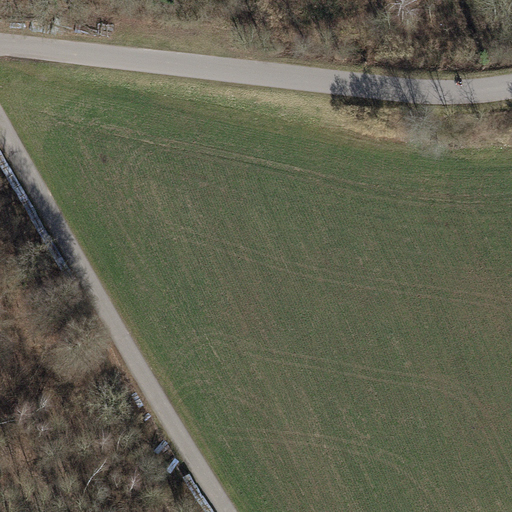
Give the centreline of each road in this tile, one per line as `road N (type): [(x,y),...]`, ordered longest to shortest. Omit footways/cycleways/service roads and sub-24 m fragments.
road 1 (unclassified): [(511,79),(369,91),(0,45)]
road 2 (unclassified): [(225,511),(0,123)]
